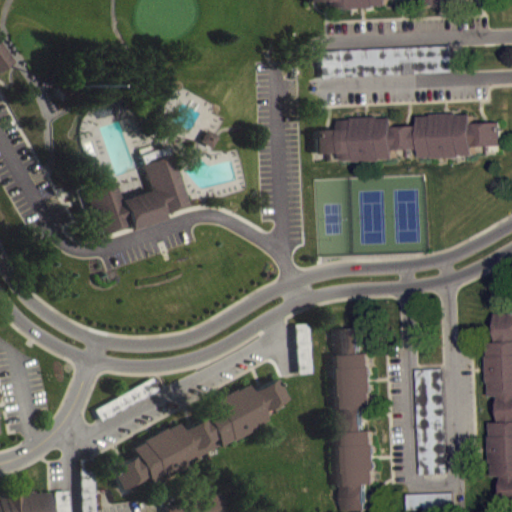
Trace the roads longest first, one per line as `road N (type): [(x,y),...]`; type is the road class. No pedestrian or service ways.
road 1 (residential): [(89,358),(127,365),(186,358),(299,299),(447,279),(511,248)]
road 2 (residential): [(511,222),(425,262),(320,271),(190,335),(95,339)]
road 3 (residential): [(403,287),(412,474),(445,479),(452,469),(447,279)]
road 4 (residential): [(325,83),(511,73)]
road 5 (residential): [(328,40),(511,32)]
road 6 (residential): [(0,460),(57,429),(95,339)]
road 7 (residential): [(95,339),(53,318),(0,259)]
